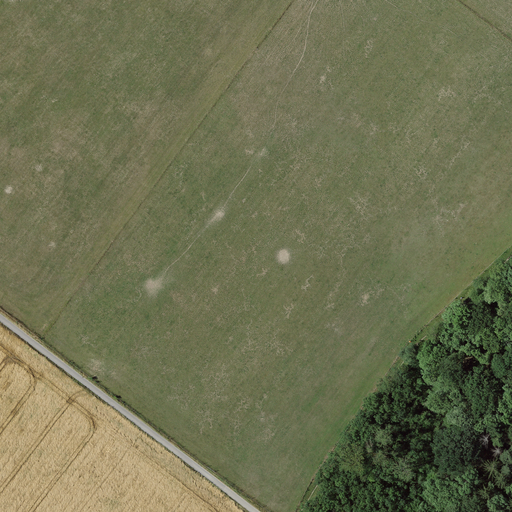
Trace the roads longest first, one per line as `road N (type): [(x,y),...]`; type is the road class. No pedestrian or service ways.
road 1 (track): [(511,251),(418,338),(301,511)]
road 2 (track): [(0,316),(254,511)]
